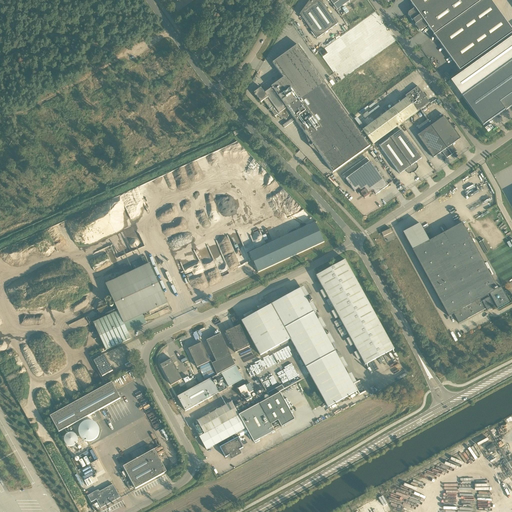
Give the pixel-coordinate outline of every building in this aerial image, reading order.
[(300,14),(317,39),(337,24),(320,0),(309,0),(306,6),(308,9),(300,14)] [(511,30),(490,0),(408,0),(415,8),(408,13),(408,15),(412,21),(413,20),(413,21),(414,21),(416,23),(415,24),(415,25),(419,31),(421,31),(428,26),(434,35),(433,35),(434,35),(460,71),(511,33),(511,30)] [(511,37),(451,81),(483,126),(505,110),(505,111),(511,105),(511,37)] [(207,45),(210,50),(219,44),(215,39),(207,45)] [(279,72),(284,79),(265,93),(264,92),(264,91),(262,89),(261,88),(260,88),(259,88),(257,90),(254,93),(255,94),(254,95),(257,97),(261,102),(263,100),(275,116),(277,115),(286,120),(289,115),(291,114),(333,173),(370,146),(330,89),(298,46),(273,64),(279,72)] [(388,52),(364,68),(368,75),(366,76),(372,85),(375,83),(379,89),(406,71),(400,63),(397,66),(388,52)] [(354,119),(363,130),(362,131),(373,145),(430,103),(418,87),(405,96),(407,98),(365,128),(357,117),(354,119)] [(431,126),(451,155),(452,155),(456,151),(452,145),(460,138),(444,116),(431,126)] [(283,125),(284,127),(293,121),(292,119),(283,125)] [(417,136),(433,158),(442,152),(447,158),(451,155),(431,126),(417,136)] [(422,158),(401,130),(390,138),(415,172),(415,171),(416,170),(418,168),(418,167),(415,163),(422,158)] [(412,172),(414,173),(415,172),(390,138),(379,146),(400,174),(406,170),(408,174),(410,174),(412,172)] [(346,179),(355,192),(359,189),(361,193),(364,198),(369,194),(373,191),(376,195),(388,186),(370,161),(346,179)] [(420,224),(403,233),(448,317),(454,314),(459,323),(486,309),(487,310),(496,306),(497,309),(509,302),(501,288),(498,289),(464,228),(462,223),(460,219),(455,222),(457,226),(429,241),(420,224)] [(256,250),(249,253),(258,273),(324,242),(315,223),(265,246),(256,250)] [(345,260),(316,276),(365,365),(394,349),(345,260)] [(118,312),(94,323),(106,350),(131,339),(128,332),(146,323),(142,315),(167,303),(149,264),(106,284),(118,312)] [(271,305),(241,321),(260,355),(290,339),(328,407),(357,391),(300,289),(272,305),(272,304),(271,304),(271,305)] [(250,346),(236,316),(231,319),(235,327),(225,332),(235,353),(250,346)] [(206,340),(216,362),(212,364),(217,375),(235,365),(221,334),(206,340)] [(210,361),(202,343),(188,349),(197,368),(210,361)] [(100,357),(94,361),(102,376),(113,371),(104,355),(100,357)] [(182,379),(171,359),(160,365),(171,385),(182,379)] [(236,366),(222,373),(229,387),(243,379),(236,366)] [(112,382),(50,416),(59,432),(121,399),(112,382)] [(188,391),(177,397),(185,411),(212,397),(204,382),(188,391)] [(246,385),(238,389),(238,390),(242,396),(243,395),(249,392),(250,393),(253,391),(252,388),(250,385),(250,384),(246,386),(246,385)] [(243,448),(236,434),(246,429),(254,443),(274,431),(271,424),(278,421),(281,427),(295,420),(280,393),(260,403),(247,410),(247,409),(238,413),(239,415),(204,434),(199,437),(203,443),(202,444),(204,445),(206,450),(218,444),(220,447),(225,457),(229,455),(231,459),(241,454),(239,450),(243,448)] [(238,413),(232,402),(197,421),(204,434),(239,415),(238,413)] [(79,429),(79,431),(79,433),(79,435),(80,437),(82,439),(84,440),(86,441),(87,441),(89,441),(91,441),(93,440),(95,439),(96,438),(97,437),(98,435),(99,434),(99,431),(99,429),(98,427),(97,425),(96,423),(94,422),(93,422),(90,421),(89,421),(87,421),(84,422),(83,423),(81,424),(80,425),(79,427),(79,429)] [(64,438),(64,440),(64,442),(65,443),(66,444),(67,445),(68,446),(70,447),(72,447),(73,446),(74,446),(76,445),(77,443),(77,442),(78,440),(77,439),(77,437),(76,435),(75,434),(74,434),(71,433),(69,433),(68,434),(67,434),(66,435),(65,437),(64,438)] [(120,468),(119,469),(120,471),(130,490),(133,488),(135,488),(135,489),(167,472),(154,449),(123,467),(123,468),(123,469),(121,470),(120,468)] [(93,493),(87,496),(91,502),(96,500),(101,508),(120,497),(113,484),(99,492),(94,495),(93,493)]
